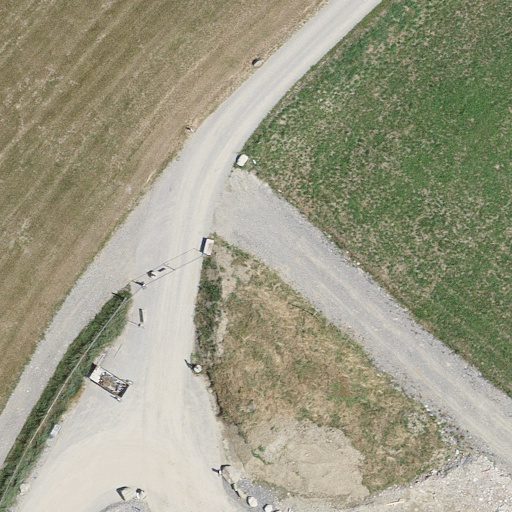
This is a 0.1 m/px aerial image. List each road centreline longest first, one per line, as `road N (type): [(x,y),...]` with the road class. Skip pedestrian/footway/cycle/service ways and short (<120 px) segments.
road 1 (track): [(364,0),(218,140),(0,457)]
road 2 (unknown): [(199,511),(190,402),(230,129)]
